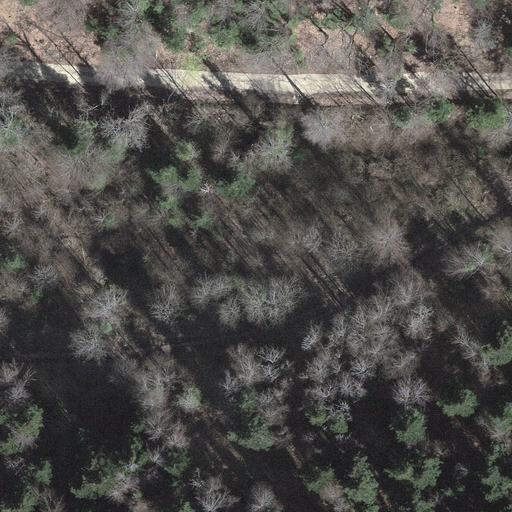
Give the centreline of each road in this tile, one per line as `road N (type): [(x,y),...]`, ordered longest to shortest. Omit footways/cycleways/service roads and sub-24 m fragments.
road 1 (track): [(511,202),(346,291),(269,320),(0,344)]
road 2 (track): [(0,71),(392,88),(511,82)]
